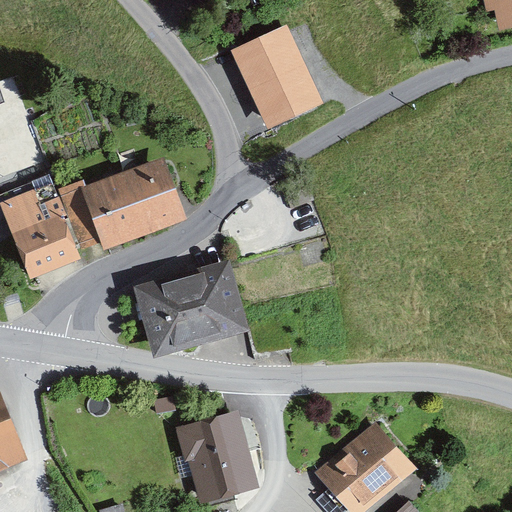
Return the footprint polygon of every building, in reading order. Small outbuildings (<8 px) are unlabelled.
[(511,0),(498,0),(503,22),(511,20),(511,0)] [(315,101),(284,32),(238,54),(270,122),(315,101)] [(8,83),(0,86),(0,171),(36,159),(8,83)] [(82,247),(177,213),(168,189),(174,187),(166,167),(89,195),(84,181),(61,189),(82,247)] [(32,270),(75,252),(60,214),(65,213),(49,175),(32,182),(36,192),(5,204),(32,270)] [(224,269),(143,292),(159,347),(239,325),(224,269)] [(254,359),(290,351),(282,317),(246,325),(254,359)] [(0,465),(19,457),(0,410),(0,465)] [(231,485),(245,481),(228,420),(183,432),(187,454),(200,494),(206,492),(210,506),(235,499),(231,485)] [(410,463),(380,430),(324,476),(354,509),(410,463)]
